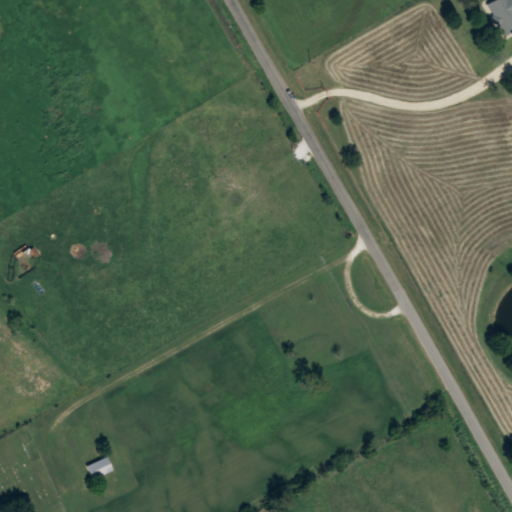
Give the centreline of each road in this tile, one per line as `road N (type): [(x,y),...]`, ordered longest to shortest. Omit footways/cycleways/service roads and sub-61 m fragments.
road 1 (residential): [(511,490),(231,0)]
road 2 (residential): [(54,421),(372,243)]
